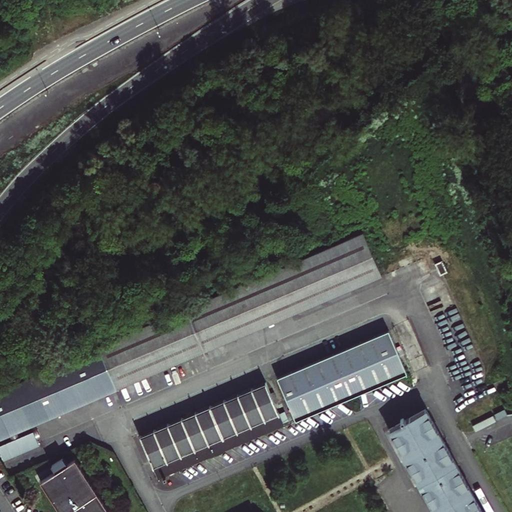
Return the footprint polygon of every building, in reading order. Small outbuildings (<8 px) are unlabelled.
[(344,240),(182,311),(201,354),(378,277),(359,234),(344,240)] [(443,274),(446,273),(441,261),(434,264),(439,276),(443,274)] [(0,440),(201,354),(182,311),(55,366),(52,368),(49,369),(15,384),(0,391),(0,440)] [(385,329),(274,379),(293,421),(340,400),(404,372),(385,329)] [(277,415),(264,385),(138,439),(156,480),(170,473),(282,425),(277,415)] [(480,511),(424,410),(386,430),(431,511),(480,511)] [(277,415),(282,425),(287,423),(283,413),(277,415)] [(32,432),(0,445),(0,454),(2,460),(37,446),(32,432)] [(52,467),(56,472),(67,465),(63,459),(52,467)] [(57,511),(106,511),(73,461),(67,465),(56,472),(38,484),(57,511)]
